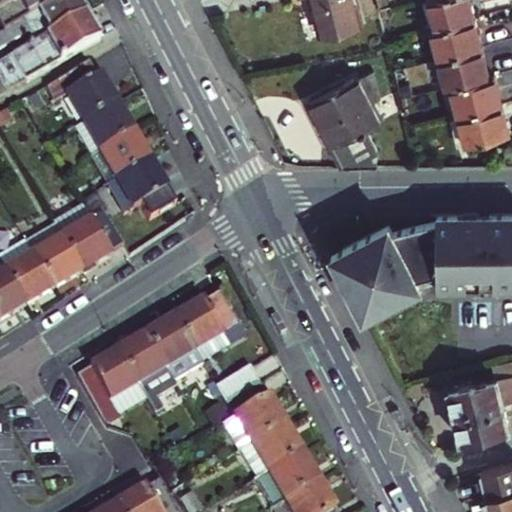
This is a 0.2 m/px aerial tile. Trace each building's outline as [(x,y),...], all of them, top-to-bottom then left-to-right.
[(31,45),(82,16),(72,0),(57,0),(22,20),(0,33),(0,49),(25,35),(31,45)] [(22,20),(57,0),(0,0),(0,8),(12,2),(22,20)] [(356,0),(315,0),(324,33),(362,24),(356,0)] [(431,0),(437,26),(476,17),(472,0),(431,0)] [(83,15),(82,16),(31,45),(0,62),(0,94),(97,40),(83,15)] [(432,27),(439,57),(483,46),(476,17),(437,26),(432,27)] [(446,85),(454,84),(490,75),(483,46),(439,57),(446,85)] [(59,94),(78,126),(112,107),(93,75),(89,77),(81,64),(39,89),(45,101),(59,94)] [(360,74),(309,99),(341,162),(374,162),(375,136),(369,125),(383,118),(374,102),(380,99),(374,72),(361,78),(360,74)] [(454,84),(461,114),(505,105),(498,74),(490,75),(454,84)] [(505,105),(461,114),(467,140),(489,135),(511,131),(505,105)] [(128,134),(112,107),(78,126),(94,154),(128,134)] [(465,163),(495,165),(489,135),(467,140),(461,114),(454,116),(465,163)] [(84,159),(94,154),(78,126),(69,132),(84,159)] [(94,154),(110,182),(144,162),(128,134),(94,154)] [(94,154),(84,159),(101,188),(110,182),(94,154)] [(161,192),(144,162),(110,182),(101,188),(100,189),(117,218),(134,208),(143,223),(169,209),(160,193),(161,192)] [(77,205),(48,222),(78,273),(103,257),(101,254),(118,244),(99,213),(87,220),(79,207),(77,205)] [(438,211),(438,216),(392,228),(388,222),(331,252),(364,314),(406,291),(409,296),(423,289),(420,284),(421,283),(421,282),(438,274),(438,279),(467,279),(467,284),(496,284),(496,279),(511,278),(511,211),(492,211),(492,214),(479,214),(478,208),(464,208),(464,211),(438,211)] [(48,222),(22,238),(51,288),(78,273),(48,222)] [(0,250),(0,264),(23,304),(51,288),(22,238),(0,250)] [(0,318),(23,304),(0,264),(0,318)] [(199,308),(175,322),(202,370),(226,356),(220,344),(235,335),(216,303),(201,311),(199,308)] [(175,322),(145,339),(173,387),(202,370),(175,322)] [(145,339),(117,355),(146,405),(162,432),(171,426),(165,415),(184,404),(173,387),(145,339)] [(92,377),(77,387),(103,431),(146,405),(117,355),(89,372),(92,377)] [(496,377),(451,388),(462,437),(509,426),(505,406),(511,403),(511,399),(511,395),(511,394),(511,359),(493,364),(496,377)] [(245,372),(214,392),(223,409),(256,390),(245,372)] [(219,430),(235,457),(282,429),(266,402),(263,402),(256,390),(223,409),(230,422),(219,430)] [(299,458),(282,429),(235,457),(251,487),(299,458)] [(299,458),(251,487),(265,511),(271,511),(316,486),(299,458)] [(511,464),(481,472),(487,497),(511,490),(511,464)] [(187,482),(177,466),(165,474),(174,489),(187,482)] [(142,492),(116,507),(118,511),(173,511),(157,486),(143,494),(142,492)] [(330,511),(316,486),(271,511),(330,511)] [(511,511),(511,490),(487,497),(491,510),(491,511),(511,511)] [(180,511),(186,508),(181,500),(172,505),(176,511),(180,511)]
